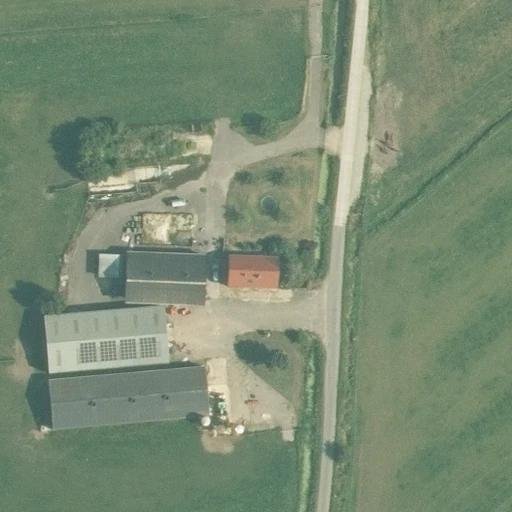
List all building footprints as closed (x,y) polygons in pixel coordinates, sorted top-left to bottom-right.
[(119,276),(119,254),(100,253),(99,276),(119,276)] [(202,298),(204,256),(126,253),(125,295),(202,298)] [(276,289),(277,259),(229,257),(228,287),(276,289)] [(162,307),(42,317),(47,373),(167,363),(162,307)] [(46,381),(50,430),(206,417),(202,368),(46,381)]
